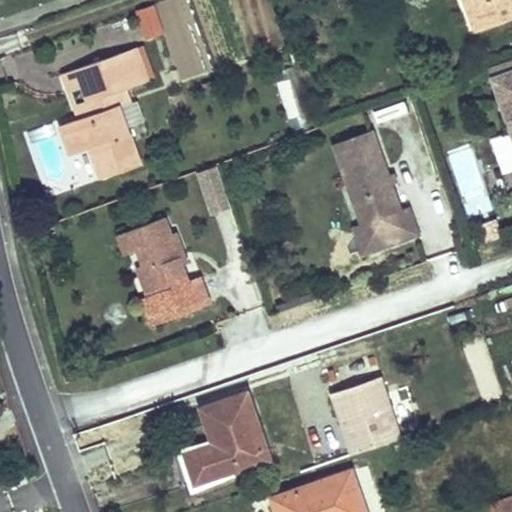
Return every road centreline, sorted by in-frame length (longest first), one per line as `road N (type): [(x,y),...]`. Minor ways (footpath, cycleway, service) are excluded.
road 1 (unknown): [(37,417),(511,272)]
road 2 (unclassified): [(0,285),(72,511)]
road 3 (unknown): [(148,0),(0,51)]
